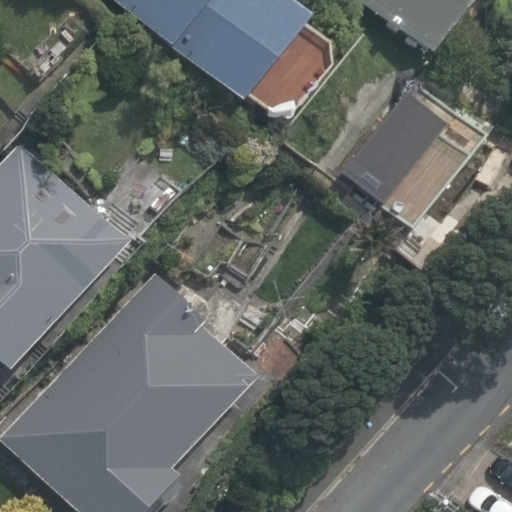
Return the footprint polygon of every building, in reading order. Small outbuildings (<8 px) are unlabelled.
[(61,0),(0,0),(0,73),(28,99),(92,28),(61,0)] [(314,21),(288,0),(114,0),(238,109),(314,21)] [(360,0),(434,65),(480,0),(360,0)] [(0,102),(0,121),(9,112),(0,102)] [(137,251),(35,147),(0,180),(0,372),(10,382),(137,251)] [(267,378),(167,276),(3,436),(79,511),(158,511),(182,489),(170,473),(267,378)]
